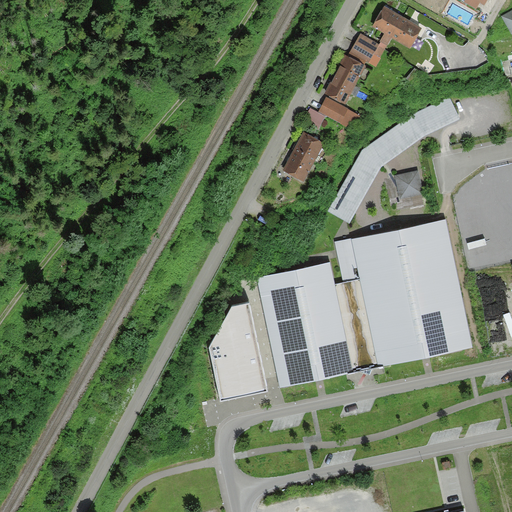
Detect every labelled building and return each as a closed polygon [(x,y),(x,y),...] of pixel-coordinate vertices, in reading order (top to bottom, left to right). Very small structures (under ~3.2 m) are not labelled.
[(466,0),(465,2),(478,10),(482,2),(487,5),(489,0),(466,0)] [(372,28),(389,38),(400,19),(383,9),(372,28)] [(419,30),(400,19),(389,38),(408,49),(419,30)] [(378,47),(359,36),(350,52),(365,60),(369,53),(373,55),(378,47)] [(342,58),(332,75),(352,85),(361,68),(342,58)] [(420,69),(414,64),(405,74),(410,79),(420,69)] [(342,104),(352,85),(332,75),(323,94),(342,104)] [(384,164),(428,134),(458,120),(449,99),(414,115),(365,149),(330,211),(351,223),(384,164)] [(323,100),(316,114),(347,131),(355,117),(323,100)] [(303,137),(294,155),(311,164),(321,146),(303,137)] [(301,183),(311,164),(294,155),(284,174),(301,183)] [(397,177),(401,200),(424,195),(420,172),(397,177)] [(370,374),(373,364),(472,344),(445,214),(437,216),(334,238),(342,277),(334,279),(330,258),(256,273),(279,384),(355,368),(365,372),(370,374)] [(230,302),(206,345),(219,403),(278,391),(257,296),(230,302)]
